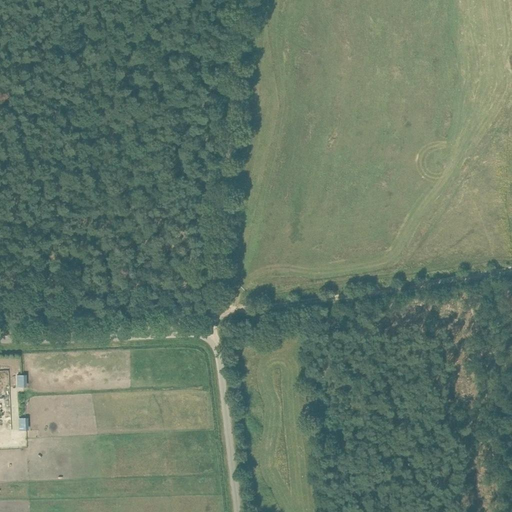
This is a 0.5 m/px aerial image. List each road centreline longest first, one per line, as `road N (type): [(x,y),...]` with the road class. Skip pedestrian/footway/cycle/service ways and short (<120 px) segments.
road 1 (unclassified): [(237,511),(210,337),(0,339)]
road 2 (track): [(242,0),(212,319)]
road 3 (track): [(212,319),(463,273)]
